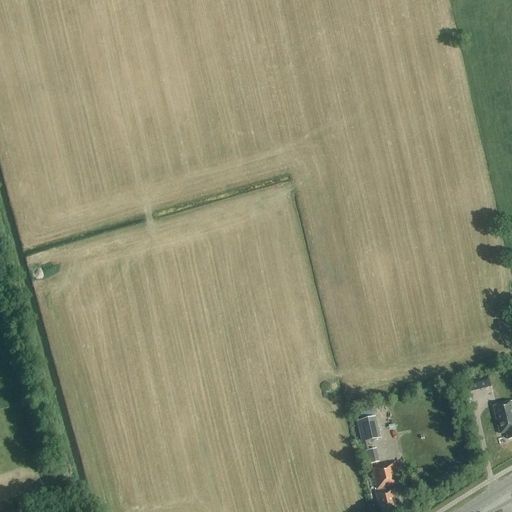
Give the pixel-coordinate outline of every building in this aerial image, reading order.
[(480,390),(491,387),(488,376),(477,379),(480,390)] [(511,402),(493,407),(499,431),(505,430),(508,440),(511,438),(511,402)] [(372,406),(360,409),(362,418),(374,415),(372,406)] [(360,445),(377,441),(373,420),(355,424),(360,445)] [(376,449),(365,452),(368,466),(379,463),(376,449)] [(382,511),(397,511),(395,504),(397,503),(394,489),(388,491),(387,488),(394,487),(393,486),(400,484),(395,463),(372,468),(377,491),(382,489),(383,492),(376,493),(379,507),(381,507),(382,511)] [(417,468),(419,477),(426,476),(424,467),(417,468)]
